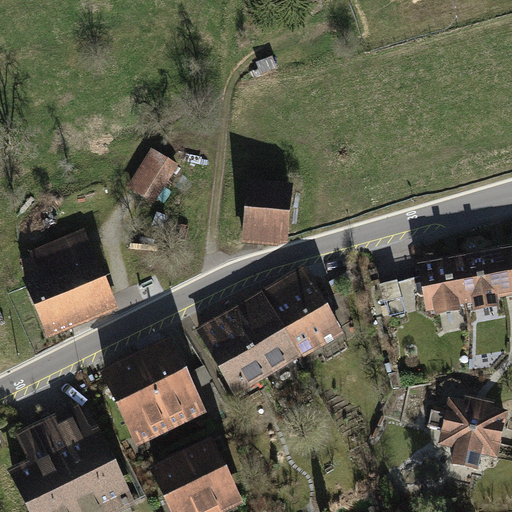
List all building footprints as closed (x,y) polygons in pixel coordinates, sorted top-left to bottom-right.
[(171,165),(154,153),(129,191),(146,202),(171,165)] [(297,191),(254,186),(247,240),(291,245),(297,191)] [(22,286),(48,343),(120,312),(85,233),(33,255),(43,277),(22,286)] [(511,250),(501,252),(509,296),(511,295),(511,250)] [(501,252),(458,260),(466,304),(509,296),(501,252)] [(458,260),(421,266),(429,310),(466,304),(458,260)] [(305,268),(263,293),(301,356),(343,331),(305,268)] [(263,293),(228,314),(265,377),(301,356),(263,293)] [(228,314),(195,334),(232,397),(265,377),(228,314)] [(208,412),(172,338),(101,372),(137,446),(208,412)] [(463,396),(461,407),(443,404),(435,448),(453,451),(450,467),(474,472),(477,456),(496,459),(505,415),(485,412),(487,401),(463,396)] [(112,511),(133,502),(98,431),(91,434),(79,411),(21,440),(31,460),(12,469),(33,511),(112,511)] [(221,511),(245,500),(214,440),(157,469),(179,511),(221,511)]
